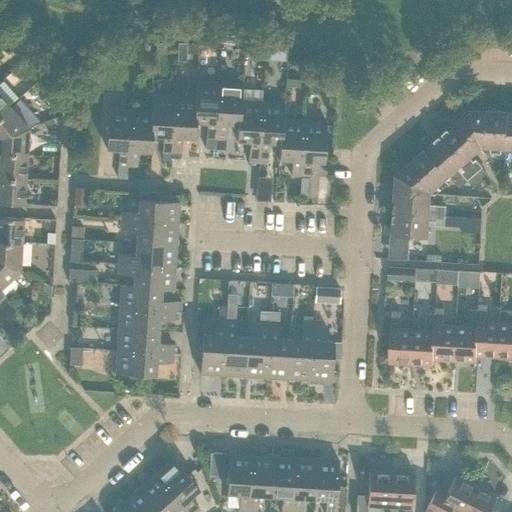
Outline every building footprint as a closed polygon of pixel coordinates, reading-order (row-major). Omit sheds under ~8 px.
[(155,42),(154,53),(166,54),(167,43),(155,42)] [(178,43),(176,62),(185,62),(186,53),(186,43),(178,43)] [(264,49),(263,61),(274,61),(275,49),(264,49)] [(215,139),(218,83),(196,82),(195,98),(196,98),(195,121),(196,121),(206,122),(206,138),(215,139)] [(239,101),(240,101),(241,85),(218,83),(215,139),(225,139),(226,123),(237,124),(238,124),(239,101)] [(0,113),(9,105),(0,95),(0,113)] [(171,152),(174,97),(152,95),(151,111),(152,111),(150,135),(152,135),(163,136),(162,152),(171,152)] [(196,98),(195,98),(174,97),(171,152),(181,153),(182,137),(195,137),(196,121),(195,121),(196,98)] [(261,102),(240,101),(239,101),(238,124),(237,124),(236,140),(249,141),(248,157),(258,157),(261,102)] [(504,147),(507,112),(476,110),(477,101),(470,101),(469,110),(457,120),(482,146),(504,147)] [(282,119),(283,119),(284,103),(261,102),(258,157),(267,158),(268,142),(279,142),(280,142),(282,119)] [(0,136),(28,127),(9,105),(0,113),(0,136)] [(127,165),(131,110),(108,108),(106,148),(118,149),(117,165),(127,165)] [(152,111),(151,111),(131,110),(127,165),(137,166),(138,150),(151,151),(152,135),(150,135),(152,111)] [(482,146),(457,120),(452,115),(445,122),(449,127),(441,135),(475,173),(482,167),(476,159),(473,162),(469,157),(482,146)] [(303,120),(283,119),(282,119),(280,142),(279,142),(278,159),(291,159),(290,175),(300,176),(303,120)] [(303,120),(300,176),(309,177),(310,161),(323,162),(325,122),(303,120)] [(0,153),(26,155),(28,127),(0,136),(0,153)] [(467,180),(475,173),(441,135),(431,143),(427,138),(419,145),(424,150),(447,176),(459,166),(463,170),(461,173),(467,180)] [(430,191),(447,176),(424,150),(401,170),(395,163),(390,168),(395,175),(394,191),(430,193),(430,191)] [(0,177),(24,179),(26,155),(0,153),(0,177)] [(271,191),(271,170),(258,170),(257,190),(271,191)] [(0,201),(23,203),(24,179),(0,177),(0,201)] [(309,178),(300,177),(299,196),(308,197),(309,178)] [(86,205),(87,188),(73,187),(72,204),(86,205)] [(430,193),(394,191),(388,190),(387,200),(394,201),(393,212),(445,216),(446,206),(436,205),(435,209),(429,208),(430,193)] [(121,220),(177,224),(178,202),(139,199),(138,212),(122,211),(121,220)] [(453,216),(445,216),(393,212),(392,225),(386,224),(385,234),(428,237),(429,221),(435,221),(434,225),(452,226),(453,216)] [(0,240),(21,242),(22,217),(0,216),(0,240)] [(175,246),(177,224),(121,220),(120,230),(137,231),(136,243),(175,246)] [(71,226),(70,239),(83,240),(83,227),(71,226)] [(70,240),(69,254),(82,255),(83,240),(70,239),(70,240)] [(0,240),(0,260),(19,271),(21,242),(0,240)] [(174,267),(175,246),(136,243),(135,255),(119,254),(118,264),(174,267)] [(0,287),(19,271),(0,260),(0,287)] [(172,290),(174,267),(118,264),(118,273),(134,274),(133,285),(133,286),(161,288),(160,289),(172,290)] [(413,281),(414,269),(388,267),(387,279),(413,281)] [(416,268),(415,280),(436,281),(436,278),(437,269),(416,268)] [(88,281),(89,270),(69,269),(69,280),(88,281)] [(437,269),(436,278),(451,279),(452,270),(437,269)] [(133,286),(133,285),(121,284),(119,307),(175,310),(176,301),(160,300),(160,289),(161,288),(133,286)] [(339,304),(340,288),(315,286),(314,302),(339,304)] [(497,357),(499,322),(486,321),(487,305),(478,304),(477,310),(475,356),(476,356),(497,357)] [(226,306),(225,318),(235,318),(236,306),(226,306)] [(174,320),(175,310),(119,307),(118,328),(158,331),(158,319),(174,320)] [(454,360),(456,325),(443,324),(444,308),(435,308),(434,314),(432,359),(433,359),(454,360)] [(475,356),(477,310),(469,310),(468,326),(456,325),(454,360),(476,362),(476,356),(475,356)] [(259,312),(259,321),(268,321),(269,314),(269,311),(259,311),(259,312)] [(269,314),(268,321),(278,322),(279,312),(269,311),(269,314)] [(410,364),(412,329),(399,328),(400,311),(391,311),(388,363),(410,364)] [(432,359),(434,314),(426,313),(425,329),(412,329),(410,364),(432,365),(433,359),(432,359)] [(222,375),(225,319),(216,318),(215,334),(202,334),(200,373),(222,375)] [(244,376),(246,336),(234,335),(235,319),(225,319),(222,375),(244,376)] [(265,377),(268,321),(259,321),(258,337),(246,336),(244,376),(265,377)] [(287,378),(289,339),(277,338),(278,322),(268,321),(265,377),(287,378)] [(511,322),(499,322),(497,357),(511,357),(511,322)] [(308,380),(311,324),(302,323),(301,339),(289,339),(287,378),(308,380)] [(311,324),(308,380),(331,381),(333,341),(320,340),(321,324),(311,324)] [(0,354),(8,348),(13,343),(0,327),(0,354)] [(157,343),(158,331),(118,328),(116,350),(172,354),(173,344),(157,343)] [(69,364),(69,365),(80,365),(81,347),(75,347),(71,347),(70,347),(69,364)] [(172,363),(172,354),(116,350),(115,372),(155,375),(156,362),(172,363)] [(223,477),(224,453),(210,452),(209,476),(223,477)] [(248,510),(251,455),(229,453),(226,493),(239,494),(238,510),(248,510)] [(270,495),(272,456),(251,455),(248,510),(257,511),(258,495),(270,495)] [(290,511),(294,457),(272,456),(270,495),(282,496),(280,511),(290,511)] [(313,498),(316,459),(294,457),(290,511),(300,511),(301,497),(313,498)] [(155,474),(188,511),(196,511),(199,509),(189,497),(198,489),(172,459),(155,474)] [(316,459),(313,498),(325,499),(324,511),(334,511),(338,460),(316,459)] [(389,507),(391,471),(368,470),(367,496),(356,495),(354,511),(375,511),(376,506),(389,507)] [(391,471),(389,507),(402,508),(401,511),(410,511),(411,508),(414,472),(391,471)] [(175,511),(188,511),(155,474),(139,488),(159,511),(172,511),(174,510),(175,511)] [(448,511),(461,511),(475,485),(455,475),(443,498),(433,493),(423,511),(446,511),(447,511),(448,511)] [(475,485),(461,511),(486,511),(495,495),(475,485)] [(159,511),(139,488),(123,503),(130,511),(159,511)] [(130,511),(123,503),(112,511),(130,511)]
